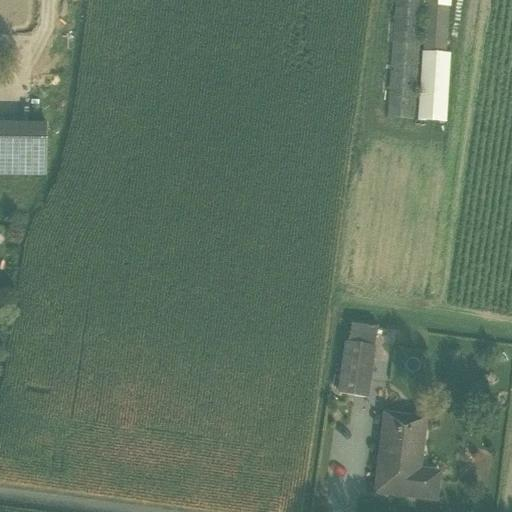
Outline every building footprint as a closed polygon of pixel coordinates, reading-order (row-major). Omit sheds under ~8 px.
[(422,1),(413,0),(395,0),(387,118),(414,120),(422,3),(422,1)] [(451,0),(426,0),(427,3),(423,52),(425,52),(448,54),(451,0)] [(448,54),(425,52),(421,120),(444,122),(449,54),(448,54)] [(46,125),(0,124),(0,172),(45,173),(46,125)] [(349,326),(347,343),(375,347),(377,329),(349,326)] [(375,347),(347,343),(340,395),(368,398),(375,347)] [(424,421),(384,416),(375,493),(435,500),(437,480),(417,478),(411,477),(414,448),(420,449),(424,421)] [(411,477),(417,478),(420,449),(414,448),(411,477)]
